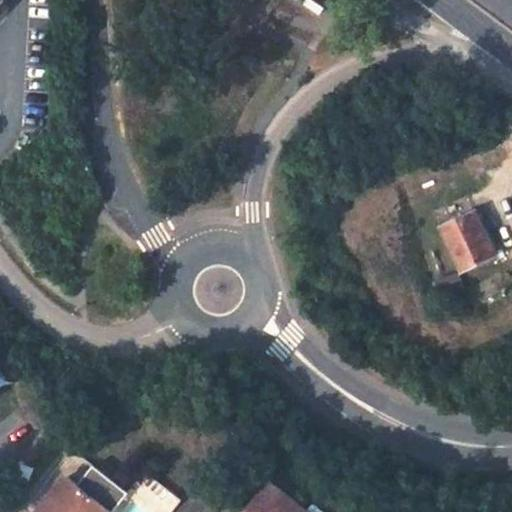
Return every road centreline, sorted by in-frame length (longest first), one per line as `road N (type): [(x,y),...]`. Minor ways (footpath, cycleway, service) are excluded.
road 1 (primary): [(247,256),(269,131),(332,71),(369,55),(470,55),(511,69)]
road 2 (unclassified): [(511,446),(411,431),(331,384),(256,314)]
road 3 (primary): [(93,0),(108,135),(132,198),(180,269)]
road 4 (residential): [(182,313),(136,331),(82,330),(50,312),(0,260)]
